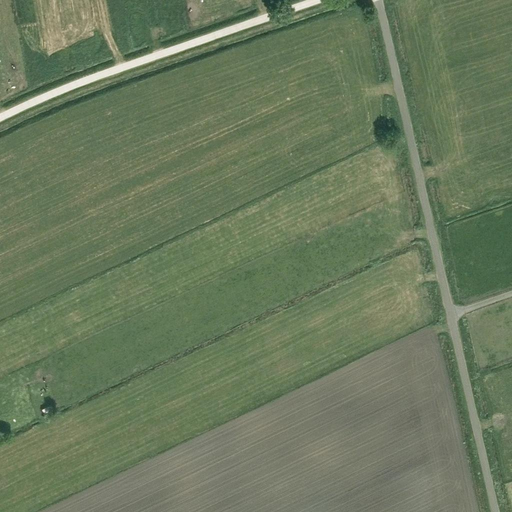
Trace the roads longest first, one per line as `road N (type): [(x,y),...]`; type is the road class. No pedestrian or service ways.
road 1 (unclassified): [(495,511),(377,0)]
road 2 (unclassified): [(0,116),(317,0)]
